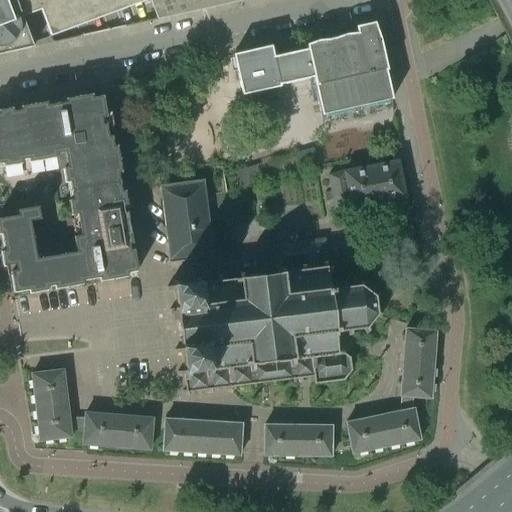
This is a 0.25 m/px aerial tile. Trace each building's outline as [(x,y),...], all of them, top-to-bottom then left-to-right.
[(0,0),(0,55),(32,48),(21,18),(33,14),(40,11),(50,37),(106,17),(149,1),(157,20),(247,0),(0,0)] [(270,47),(232,56),(241,96),(279,88),(279,86),(312,79),(321,117),(322,116),(321,113),(389,98),(390,101),(391,101),(385,72),(386,72),(379,42),(373,24),(355,28),(356,35),(347,36),(342,37),(334,40),(328,41),(320,42),(319,42),(315,43),(306,46),(307,50),(273,58),(270,47)] [(36,260),(34,247),(29,222),(40,220),(37,208),(16,211),(17,216),(0,219),(0,248),(3,267),(15,266),(15,271),(10,272),(14,293),(29,291),(30,294),(47,291),(47,288),(54,286),(55,290),(82,285),(82,282),(99,279),(100,282),(127,277),(127,274),(137,272),(133,251),(129,251),(128,245),(132,245),(126,213),(123,213),(122,207),(126,206),(124,192),(120,192),(117,174),(121,174),(116,147),(113,147),(111,137),(107,138),(105,125),(102,125),(101,119),(106,119),(102,97),(92,99),(91,95),(64,100),(65,104),(47,106),(46,103),(20,107),(20,111),(13,112),(12,109),(0,111),(0,164),(3,164),(4,167),(21,164),(21,161),(28,160),(29,163),(56,159),(55,155),(64,154),(66,168),(63,169),(65,183),(69,183),(72,201),(68,201),(71,216),(77,215),(80,236),(73,238),(75,253),(36,260)] [(312,148),(292,154),(298,173),(318,167),(312,148)] [(397,162),(343,173),(328,176),(336,215),(351,212),(351,210),(404,199),(397,162)] [(255,165),(236,171),(241,190),(261,184),(255,165)] [(204,182),(204,180),(158,186),(159,188),(160,188),(169,262),(168,262),(168,264),(214,258),(213,256),(212,257),(203,182),(204,182)] [(278,274),(326,269),(325,264),(326,264),(323,240),(274,246),(277,270),(278,270),(278,274)] [(232,387),(233,387),(252,385),(252,388),(256,387),(255,384),(271,382),(272,385),(275,385),(275,382),(291,380),(292,383),(295,382),(295,380),(313,377),(313,385),(343,381),(350,370),(349,358),(336,347),(334,333),(346,332),(347,336),(350,336),(350,331),(362,330),(365,334),(368,333),(366,328),(375,317),(379,318),(380,315),(375,313),(373,300),(378,297),(376,294),(371,297),(361,288),(362,283),(359,282),(357,287),(345,288),(344,283),(340,284),(341,289),(328,290),(326,272),(331,272),(331,268),(326,269),(278,274),(242,277),(242,272),(237,273),(238,279),(220,282),(219,275),(215,276),(216,282),(199,284),(198,278),(194,278),(194,283),(176,285),(176,280),(171,281),(171,286),(166,287),(167,292),(172,291),(174,308),(168,310),(170,322),(176,322),(179,349),(174,350),(174,354),(180,353),(182,371),(177,372),(177,376),(183,376),(185,390),(181,390),(181,393),(185,393),(185,396),(188,395),(188,393),(208,390),(208,393),(212,392),(211,390),(229,388),(229,390),(232,390),(232,387)] [(435,332),(404,330),(399,397),(400,397),(398,412),(345,423),(351,454),(419,440),(413,409),(412,409),(413,398),(430,399),(435,332)] [(149,451),(152,419),(84,414),(84,418),(68,418),(62,371),(43,373),(31,375),(39,442),(70,438),(69,431),(83,431),(82,445),(149,451)] [(241,424),(164,420),(162,452),(239,456),(241,424)] [(331,427),(263,426),(263,456),(330,457),(331,427)]
